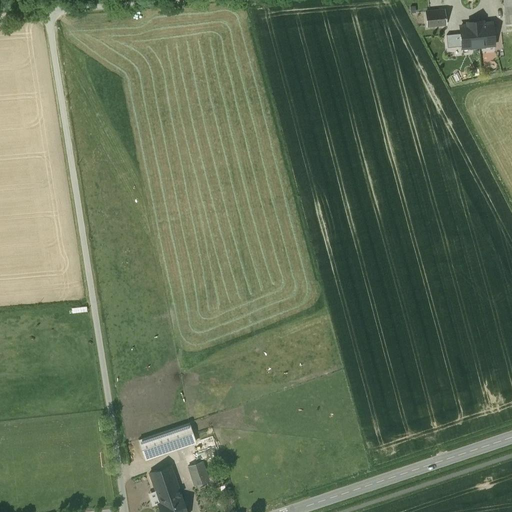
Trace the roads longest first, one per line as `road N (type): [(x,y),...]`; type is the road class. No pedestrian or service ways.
road 1 (unclassified): [(178,0),(50,16),(125,511)]
road 2 (tertiary): [(287,511),(511,437)]
